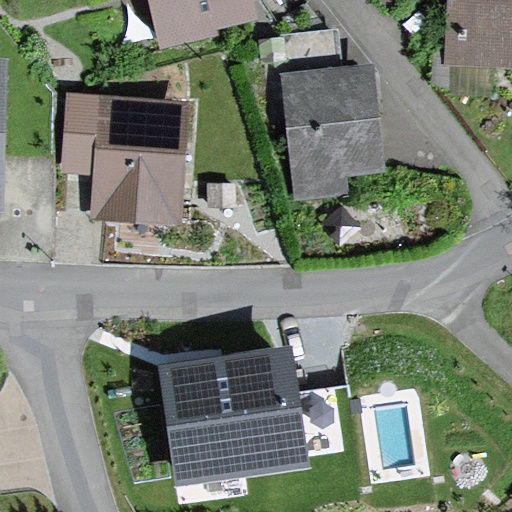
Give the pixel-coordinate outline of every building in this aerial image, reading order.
[(268,7),(266,0),(155,0),(165,40),(224,25),(223,18),(268,7)] [(419,0),(384,0),(397,17),(419,0)] [(511,0),(456,0),(453,68),(511,70),(511,0)] [(269,92),(286,90),(298,195),(357,188),(354,166),(396,161),(384,53),(349,57),(344,21),(262,30),(269,92)] [(0,203),(15,204),(19,44),(0,43),(0,203)] [(192,217),(199,92),(103,87),(97,212),(192,217)] [(174,363),(184,468),(363,450),(356,379),(288,386),(284,351),(174,363)]
